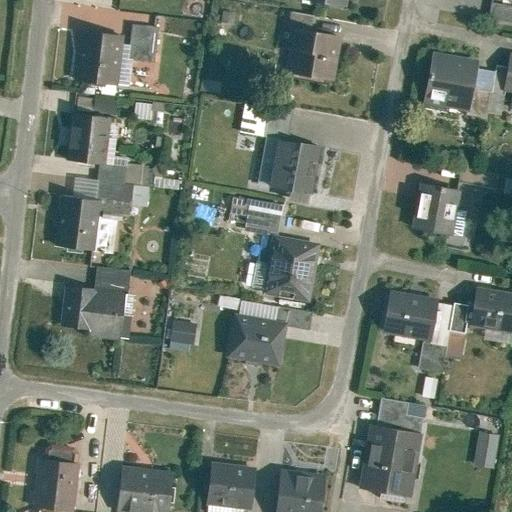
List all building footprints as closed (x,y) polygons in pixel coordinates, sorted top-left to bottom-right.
[(288,0),(343,10),(345,0),(288,0)] [(511,9),(490,6),(487,22),(511,26),(511,9)] [(130,63),(153,66),(157,31),(130,28),(128,48),(131,49),(130,63)] [(283,74),(332,84),(340,40),(291,31),(283,74)] [(78,33),(72,83),(116,88),(121,47),(122,38),(78,33)] [(121,47),(116,88),(127,89),(131,49),(121,47)] [(467,116),(476,64),(430,57),(422,108),(467,116)] [(511,131),(511,57),(510,57),(503,95),(511,96),(511,130),(511,131)] [(507,70),(494,68),(489,97),(502,99),(507,70)] [(220,85),(201,82),(199,93),(218,97),(220,85)] [(267,136),(273,103),(249,98),(242,132),(267,136)] [(151,107),(134,105),(133,122),(149,124),(151,107)] [(69,117),(64,164),(104,169),(109,122),(69,117)] [(267,190),(310,199),(319,152),(276,143),(267,190)] [(148,170),(126,167),(123,187),(146,190),(148,170)] [(97,184),(95,204),(129,208),(131,188),(123,187),(125,172),(99,169),(97,184)] [(73,181),(70,201),(95,204),(97,184),(73,181)] [(410,231),(450,238),(458,195),(418,187),(410,231)] [(235,196),(230,225),(282,234),(287,204),(235,196)] [(58,199),(52,249),(92,253),(98,204),(95,204),(70,201),(58,199)] [(261,299),(307,307),(318,248),(272,239),(261,299)] [(129,275),(96,271),(93,293),(126,297),(129,275)] [(159,278),(136,275),(134,288),(157,291),(159,278)] [(511,328),(511,293),(477,287),(468,332),(510,340),(511,328)] [(63,290),(58,335),(116,343),(117,337),(122,297),(63,290)] [(436,303),(386,294),(379,336),(428,345),(436,303)] [(234,312),(225,362),(278,371),(287,321),(234,312)] [(194,327),(173,324),(169,345),(191,348),(194,327)] [(436,398),(440,379),(429,376),(424,396),(436,398)] [(357,492),(408,501),(419,439),(369,430),(357,492)] [(476,465),(497,468),(502,434),(481,431),(476,465)] [(71,511),(77,468),(37,463),(31,511),(35,511),(71,511)] [(204,510),(225,511),(248,511),(253,476),(208,471),(204,510)] [(119,477),(115,511),(164,511),(168,482),(119,477)] [(274,511),(319,511),(323,484),(278,479),(274,511)]
